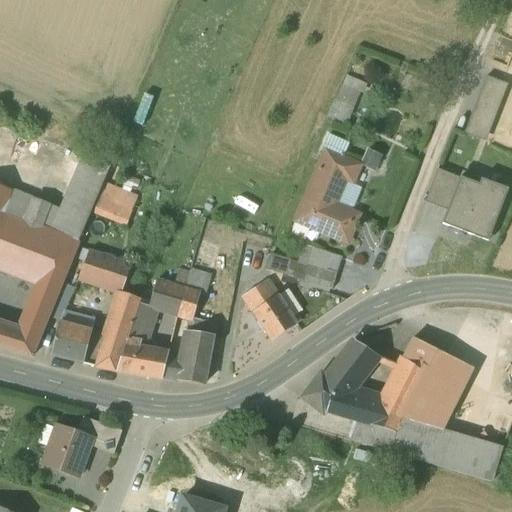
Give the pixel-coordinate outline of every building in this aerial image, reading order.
[(486,77),(464,134),(480,140),(502,83),(486,77)] [(346,79),(327,120),(343,128),(362,86),(346,79)] [(65,183),(55,207),(87,220),(90,212),(102,183),(112,159),(85,148),(69,185),(65,183)] [(375,170),(382,156),(368,149),(361,163),(375,170)] [(325,151),(295,222),(347,245),(356,224),(331,213),(335,205),(331,203),(341,179),(353,183),(360,166),(325,151)] [(459,178),(437,170),(425,202),(447,211),(459,178)] [(508,190),(462,172),(459,178),(447,211),(442,224),(448,227),(447,230),(446,230),(446,231),(449,231),(454,231),(458,233),(463,238),(464,237),(463,236),(464,233),(487,242),(508,190)] [(139,198),(102,183),(90,212),(125,226),(139,198)] [(0,271),(15,278),(37,286),(36,290),(55,298),(61,283),(78,241),(87,220),(55,207),(0,185),(0,271)] [(340,258),(299,245),(294,261),(335,274),(340,258)] [(89,252),(79,280),(120,293),(131,268),(89,252)] [(330,291),(335,274),(294,261),(268,253),(263,270),(330,291)] [(173,286),(184,289),(188,274),(177,271),(173,286)] [(210,280),(188,274),(184,289),(199,294),(206,296),(210,280)] [(252,313),(277,296),(265,276),(239,293),(252,313)] [(156,279),(148,307),(157,310),(176,315),(184,289),(173,286),(157,281),(157,280),(156,279)] [(75,289),(61,283),(55,298),(48,316),(62,321),(75,289)] [(199,294),(184,289),(176,315),(189,319),(192,320),(199,294)] [(0,346),(32,356),(55,298),(36,290),(19,331),(0,325),(0,346)] [(120,293),(106,335),(96,369),(117,373),(121,355),(127,341),(130,329),(139,305),(140,299),(120,293)] [(277,296),(252,313),(271,341),(296,324),(277,296)] [(148,307),(139,305),(130,329),(127,341),(140,342),(146,344),(157,310),(148,307)] [(188,326),(188,333),(190,333),(204,335),(205,324),(194,321),(192,327),(188,326)] [(91,332),(60,323),(51,357),(83,365),(91,332)] [(106,335),(91,332),(83,365),(96,369),(106,335)] [(190,333),(188,333),(182,364),(170,362),(166,380),(202,386),(212,336),(204,335),(190,333)] [(425,375),(403,418),(442,430),(473,369),(412,338),(402,359),(425,375)] [(146,344),(140,342),(127,341),(121,355),(117,373),(161,381),(167,355),(145,350),(146,344)] [(326,377),(321,373),(302,398),(324,415),(326,413),(343,418),(349,398),(347,397),(378,357),(353,341),(326,377)] [(402,359),(377,406),(364,402),(357,422),(396,433),(401,422),(403,418),(425,375),(402,359)] [(364,402),(349,398),(343,418),(356,422),(357,422),(364,402)] [(121,431),(82,418),(77,433),(91,438),(89,445),(113,453),(121,431)] [(442,430),(403,418),(401,422),(417,429),(412,438),(396,433),(389,453),(490,483),(503,448),(442,430)] [(51,445),(57,427),(58,424),(43,420),(36,441),(51,445)] [(357,422),(356,422),(350,441),(389,453),(396,433),(357,422)] [(417,429),(401,422),(396,433),(412,438),(417,429)] [(77,433),(57,427),(51,445),(44,464),(78,476),(89,445),(91,438),(77,433)] [(178,511),(223,511),(224,510),(182,498),(178,511)]
